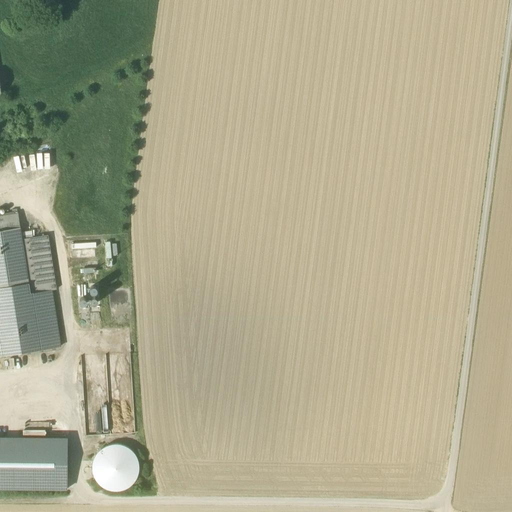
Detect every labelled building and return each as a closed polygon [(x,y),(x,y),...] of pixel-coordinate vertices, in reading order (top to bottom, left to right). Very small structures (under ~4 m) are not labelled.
[(0,288),(28,284),(22,239),(21,234),(18,214),(0,216),(0,288)] [(48,235),(32,238),(22,239),(28,284),(29,294),(51,290),(56,290),(48,235)] [(28,284),(0,288),(0,355),(60,347),(51,290),(29,294),(28,284)] [(110,318),(110,334),(128,334),(127,318),(110,318)] [(67,439),(0,437),(0,488),(66,489),(67,439)] [(137,477),(139,468),(137,459),(132,451),(125,446),(116,444),(107,446),(99,451),(94,458),(92,467),(94,476),(98,483),(106,489),(115,491),(124,489),(131,484),(137,477)]
